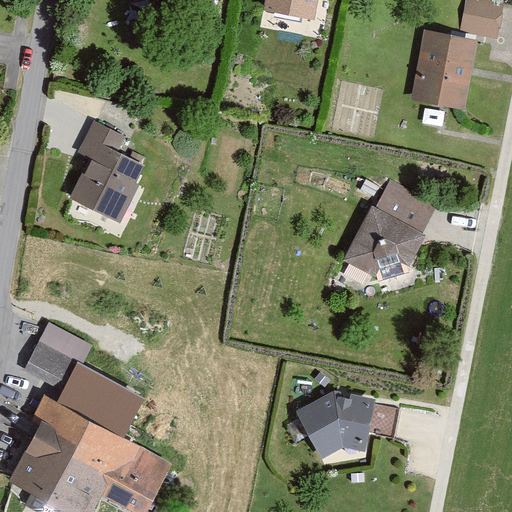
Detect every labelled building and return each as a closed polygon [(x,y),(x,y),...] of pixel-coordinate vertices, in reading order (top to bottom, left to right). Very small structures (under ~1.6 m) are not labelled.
[(223,0),(199,0),(199,2),(222,8),(223,0)] [(322,0),(271,0),(268,15),(317,25),(322,0)] [(468,1),(462,35),(499,42),(506,8),(468,1)] [(481,44),(426,35),(413,104),(469,114),(481,44)] [(77,161),(92,168),(75,203),(121,226),(150,169),(121,155),(128,141),(95,125),(77,161)] [(431,203),(376,175),(334,258),(369,275),(400,266),(431,203)] [(95,349),(47,325),(22,376),(65,398),(80,368),(85,370),(95,349)] [(65,398),(60,405),(127,441),(147,403),(85,370),(80,368),(65,398)] [(379,404),(336,395),(298,415),(324,464),(346,452),(368,457),(379,404)] [(60,405),(46,399),(32,426),(39,430),(12,482),(68,511),(96,511),(105,496),(134,511),(154,511),(178,468),(127,441),(60,405)]
